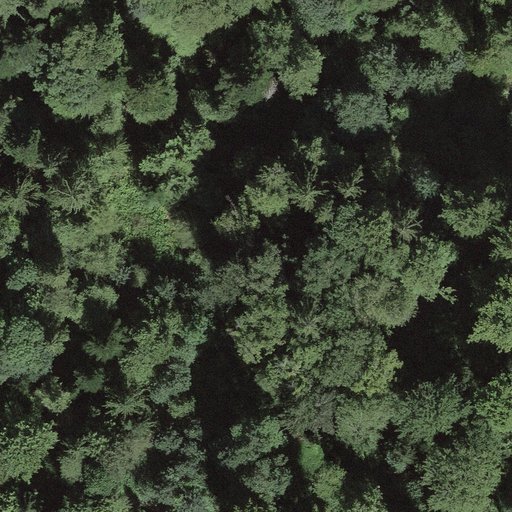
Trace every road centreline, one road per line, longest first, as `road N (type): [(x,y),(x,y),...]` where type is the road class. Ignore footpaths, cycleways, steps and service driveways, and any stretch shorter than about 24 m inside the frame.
road 1 (track): [(0,476),(194,511)]
road 2 (track): [(511,125),(477,67),(482,0)]
